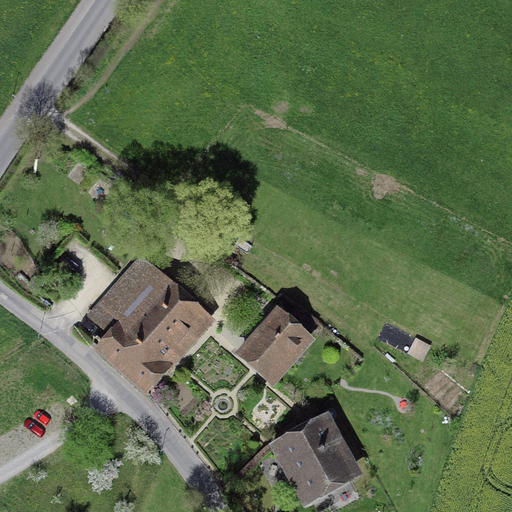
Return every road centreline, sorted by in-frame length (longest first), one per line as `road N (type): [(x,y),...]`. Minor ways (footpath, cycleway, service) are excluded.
road 1 (residential): [(0,291),(152,420),(220,511)]
road 2 (residential): [(110,0),(0,159)]
